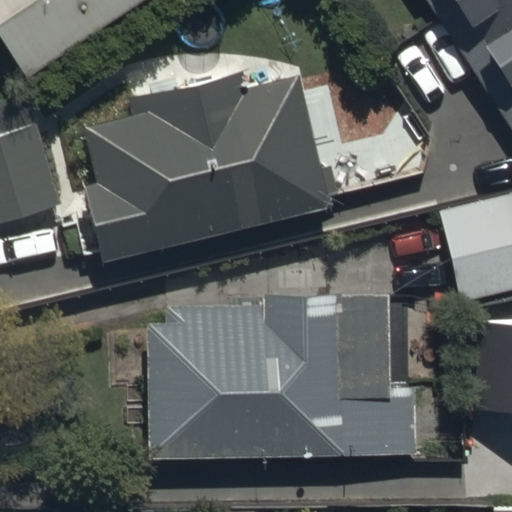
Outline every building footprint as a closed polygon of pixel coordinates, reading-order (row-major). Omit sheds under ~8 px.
[(0,0),(0,51),(20,81),(140,0),(0,0)] [(511,0),(421,0),(511,137),(511,0)] [(141,115),(81,129),(95,185),(81,188),(99,262),(323,208),(293,82),(239,95),(234,76),(137,99),(141,115)] [(32,125),(0,135),(0,225),(59,206),(32,125)] [(511,197),(437,214),(458,312),(511,299),(511,197)] [(160,326),(144,326),(145,460),(412,458),(411,388),(385,388),(385,297),(255,298),(255,308),(160,309),(160,326)] [(511,322),(483,322),(482,409),(511,409),(511,322)] [(511,511),(511,502),(492,502),(491,511),(511,511)]
